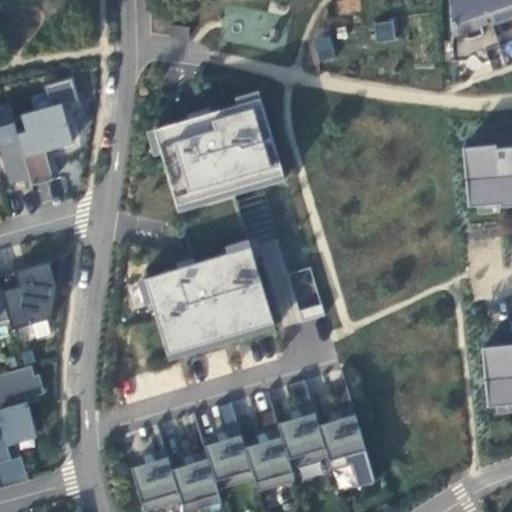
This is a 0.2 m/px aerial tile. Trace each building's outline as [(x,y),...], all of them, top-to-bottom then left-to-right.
[(511,35),(511,0),(449,0),(452,56),(466,55),(469,52),(472,51),(473,41),(479,41),(484,57),(487,56),(484,45),(511,35)] [(377,42),(396,39),(393,19),(374,22),(377,42)] [(188,23),(169,21),(168,32),(187,35),(188,23)] [(318,61),(334,58),(331,35),(314,38),(318,61)] [(77,97),(71,74),(44,82),(50,104),(21,112),(26,129),(16,132),(28,173),(31,182),(52,176),(44,147),(71,139),(60,102),(77,97)] [(259,94),(152,126),(193,260),(147,273),(172,355),(278,323),(238,189),(283,175),(259,94)] [(28,173),(8,101),(0,102),(0,144),(10,179),(28,173)] [(494,141),(461,144),(467,203),(499,201),(499,203),(511,201),(511,142),(494,144),(494,141)] [(60,254),(0,271),(0,287),(8,315),(11,325),(50,314),(60,254)] [(309,262),(287,269),(298,306),(320,299),(309,262)] [(320,299),(298,306),(301,316),(323,309),(320,299)] [(511,340),(481,344),(487,402),(511,399),(511,340)] [(0,457),(10,455),(3,432),(34,424),(27,400),(37,397),(35,391),(44,389),(38,369),(34,371),(31,361),(0,369),(0,457)] [(317,421),(311,400),(297,405),(298,407),(299,407),(301,412),(277,419),(278,424),(290,463),(326,452),(317,421)] [(341,414),(317,421),(326,452),(330,465),(366,455),(350,403),(337,407),(338,409),(340,409),(341,414)] [(244,443),(238,422),(224,427),(224,429),(226,429),(228,434),(203,441),(205,446),(216,485),(253,475),(244,443)] [(244,443),(253,475),(257,487),(294,476),(290,463),(278,424),(264,428),(265,431),(266,430),(268,436),(244,443)] [(171,465),(165,445),(150,449),(151,452),(153,451),(154,456),(130,463),(143,507),(180,496),(171,465)] [(194,458),(171,465),(180,496),(184,509),(220,498),(216,485),(205,446),(191,451),(192,453),(193,453),(194,458)]
